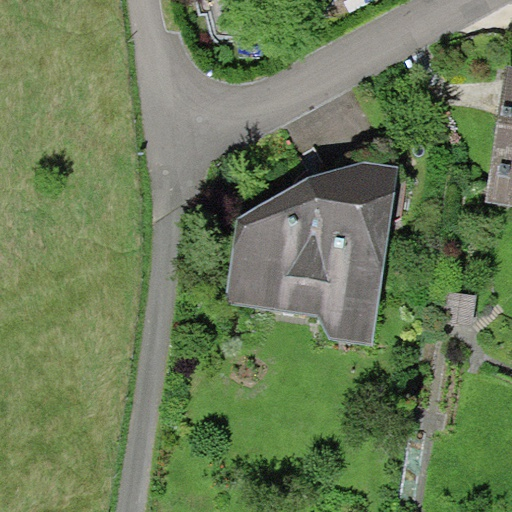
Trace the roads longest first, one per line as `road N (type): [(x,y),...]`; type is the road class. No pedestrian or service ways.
road 1 (residential): [(459,0),(179,151),(157,0)]
road 2 (track): [(138,511),(179,151)]
